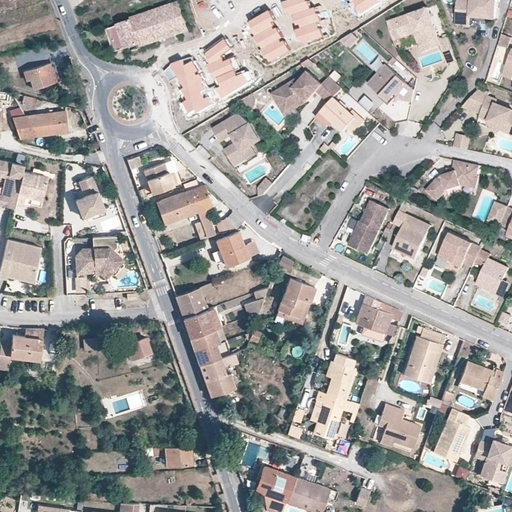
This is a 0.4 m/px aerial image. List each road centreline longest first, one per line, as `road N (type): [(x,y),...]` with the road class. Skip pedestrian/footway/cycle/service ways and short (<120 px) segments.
road 1 (residential): [(314,256),(364,171),(380,159),(424,146),(511,165)]
road 2 (tertiary): [(166,305),(234,511)]
road 3 (residential): [(511,346),(314,256)]
road 4 (residential): [(314,256),(258,220),(152,121)]
road 5 (tertiary): [(120,131),(116,171),(166,305)]
road 6 (residential): [(166,305),(0,310)]
road 7 (unknown): [(353,274),(305,397)]
